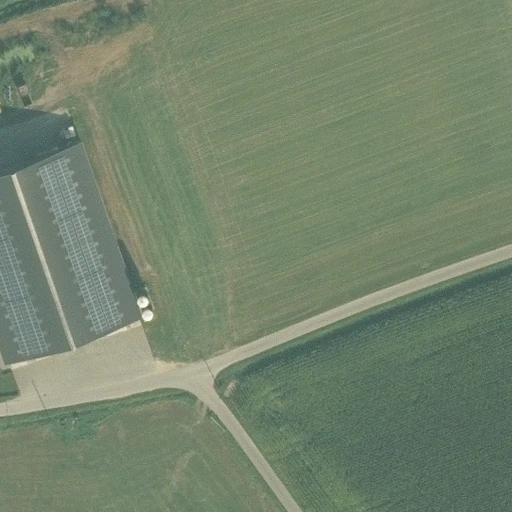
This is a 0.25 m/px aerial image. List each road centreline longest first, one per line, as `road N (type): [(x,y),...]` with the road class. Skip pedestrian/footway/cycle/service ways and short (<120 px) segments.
road 1 (unclassified): [(194,372),(511,257)]
road 2 (unclassified): [(0,404),(194,372)]
road 3 (unclassified): [(194,372),(293,511)]
